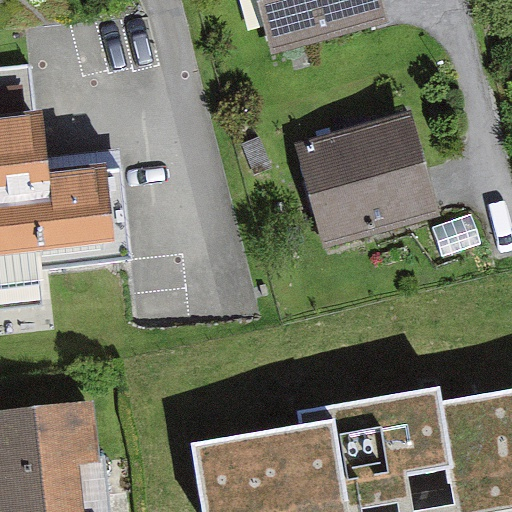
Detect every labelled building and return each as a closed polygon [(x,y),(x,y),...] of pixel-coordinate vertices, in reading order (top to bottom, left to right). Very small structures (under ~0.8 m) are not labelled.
[(382,26),(374,0),(261,0),(277,55),(382,26)] [(41,121),(0,124),(0,253),(116,244),(110,174),(45,179),(41,121)] [(437,220),(408,122),(304,152),(333,250),(437,220)] [(471,217),(434,229),(443,257),(480,244),(471,217)] [(300,427),(193,446),(204,511),(484,511),(511,507),(511,393),(440,406),(437,389),(298,414),(300,427)] [(101,463),(94,405),(0,415),(0,511),(81,511),(77,466),(101,463)]
